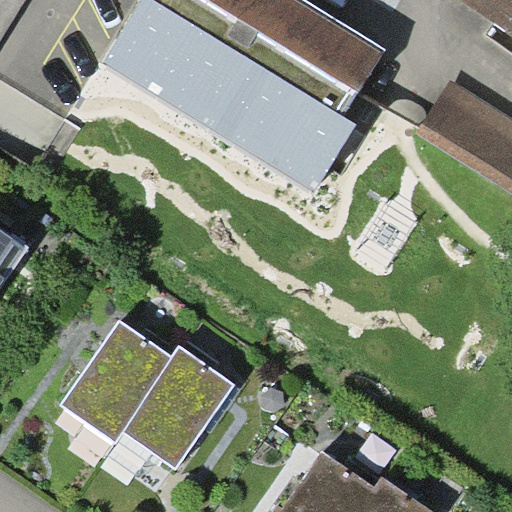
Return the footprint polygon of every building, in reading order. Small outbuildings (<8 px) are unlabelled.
[(0,0),(0,47),(29,0),(0,0)] [(386,47),(307,0),(197,0),(360,94),(386,47)] [(511,0),(477,0),(467,15),(511,45),(511,0)] [(347,130),(136,3),(94,73),(305,199),(347,130)] [(511,124),(448,86),(415,135),(511,191),(511,124)] [(0,287),(20,255),(0,242),(0,287)] [(243,399),(113,323),(55,421),(185,497),(243,399)] [(405,511),(310,452),(272,511),(405,511)]
